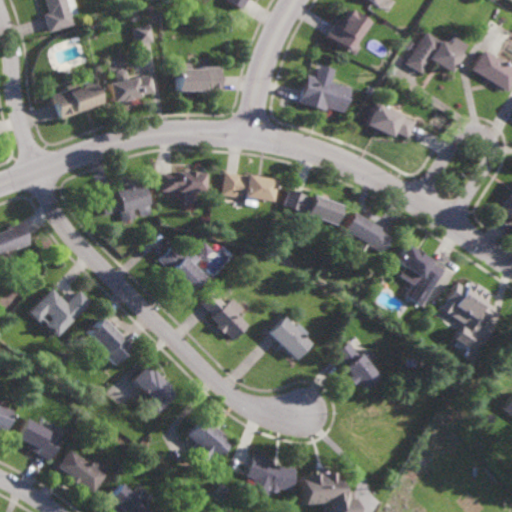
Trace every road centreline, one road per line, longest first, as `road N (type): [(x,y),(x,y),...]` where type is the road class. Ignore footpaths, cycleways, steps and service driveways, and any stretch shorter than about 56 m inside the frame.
road 1 (residential): [(0,185),(150,134),(251,135),(347,164),(511,266)]
road 2 (residential): [(36,172),(68,230),(222,389),(255,408),(300,412)]
road 3 (residential): [(447,224),(492,153),(487,135),(467,130),(458,137),(415,204)]
road 4 (residential): [(36,172),(0,5)]
road 5 (residential): [(251,135),(268,57),(297,0)]
